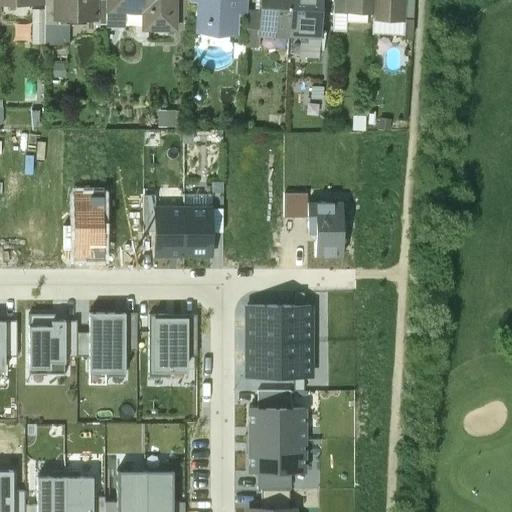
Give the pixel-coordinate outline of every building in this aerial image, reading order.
[(56,14),(56,0),(44,0),(44,3),(44,24),(59,24),(59,14),(56,14)] [(56,0),(56,14),(59,14),(92,14),(94,14),(94,0),(56,0)] [(105,24),(105,11),(105,0),(94,0),(94,14),(92,14),(92,24),(105,24)] [(105,0),(105,11),(126,11),(125,0),(105,0)] [(174,0),(125,0),(126,11),(126,12),(148,12),(148,30),(175,30),(174,0)] [(201,0),(201,1),(201,8),(208,14),(207,26),(211,31),(229,32),(235,27),(235,12),(235,0),(201,0)] [(235,0),(235,12),(246,13),(246,12),(246,0),(235,0)] [(289,0),(258,0),(258,12),(257,34),(259,34),(287,36),(289,0)] [(289,0),(287,36),(299,37),(299,40),(319,41),(321,0),(289,0)] [(345,9),(345,0),(333,0),(333,15),(347,16),(347,9),(345,9)] [(373,0),(345,0),(345,9),(347,9),(373,10),(373,0)] [(373,0),(373,10),(373,17),(401,18),(401,0),(373,0)] [(401,0),(401,18),(413,19),(413,0),(401,0)] [(32,9),(32,43),(42,42),(42,8),(32,9)] [(259,34),(257,34),(258,12),(246,12),(246,13),(245,45),(258,46),(259,34)] [(63,63),(50,63),(50,75),(63,75),(63,63)] [(306,217),(306,203),(306,194),(282,193),(282,216),(306,217)] [(341,256),(341,203),(306,203),(306,217),(306,233),(314,233),(314,256),(341,256)] [(182,209),(154,209),(154,255),(182,255),(182,209)] [(210,209),(182,209),(182,255),(210,255),(210,209)] [(243,305),(243,341),(311,341),(311,305),(243,305)] [(124,350),(124,318),(124,312),(87,313),(88,332),(87,356),(88,372),(105,372),(105,376),(124,376),(124,350)] [(64,356),(64,320),(51,320),(51,313),(27,313),(28,368),(42,368),(42,374),(64,374),(64,356)] [(184,355),(184,319),(166,319),(166,314),(147,314),(147,376),(168,376),(168,369),(184,369),(184,355)] [(124,350),(136,350),(136,318),(124,318),(124,350)] [(184,355),(196,355),(196,319),(184,319),(184,355)] [(4,356),(15,356),(15,320),(4,320),(4,356)] [(64,356),(76,356),(76,332),(76,320),(64,320),(64,356)] [(87,356),(88,332),(76,332),(76,356),(87,356)] [(311,341),(243,341),(243,381),(311,381),(311,341)] [(256,391),(256,408),(290,408),(289,391),(256,391)] [(252,440),(304,440),(304,408),(290,408),(256,408),(248,408),(248,427),(252,427),(252,440)] [(256,472),(290,472),(304,472),(304,440),(252,440),(252,452),(248,452),(248,472),(256,472)] [(63,511),(63,470),(49,470),(49,476),(36,476),(36,504),(35,511),(63,511)] [(91,511),(92,496),(92,476),(79,476),(79,470),(63,470),(63,511),(91,511)] [(143,511),(144,470),(115,470),(115,502),(115,511),(143,511)] [(171,511),(172,502),(172,470),(144,470),(143,511),(171,511)] [(256,489),(260,489),(289,489),(290,489),(290,472),(256,472),(256,489)] [(289,489),(260,489),(260,509),(289,509),(289,489)] [(92,496),(91,511),(103,511),(104,502),(104,496),(92,496)] [(115,511),(115,502),(104,502),(103,511),(115,511)] [(171,511),(183,511),(184,502),(172,502),(171,511)]
